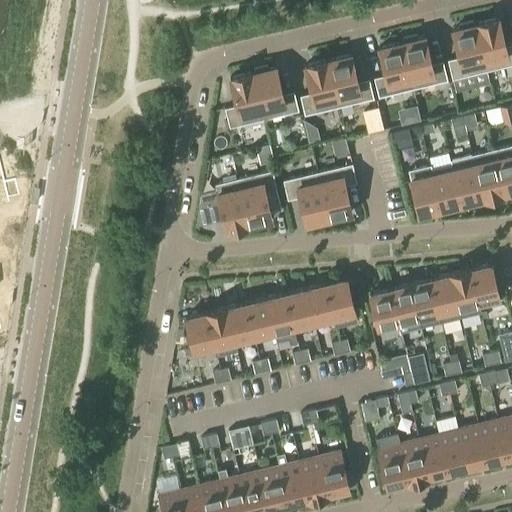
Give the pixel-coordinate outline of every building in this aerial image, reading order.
[(511,43),(504,45),(497,18),(496,19),(495,18),(476,23),(487,70),(511,63),(511,43)] [(487,70),(476,23),(472,24),(472,21),(458,24),(458,28),(451,30),(458,56),(446,59),(451,79),(487,70)] [(430,63),(424,36),(417,38),(416,34),(402,38),(403,41),(414,88),(447,80),(442,60),(430,63)] [(414,88),(403,41),(378,47),(384,74),(373,77),(377,96),(414,88)] [(350,54),(327,60),(339,106),(373,98),(368,78),(356,81),(350,54)] [(339,106),(327,60),(325,60),(306,64),(306,65),(304,65),(311,92),(299,95),(304,114),(339,106)] [(254,72),(252,72),(263,118),(298,110),(293,90),(281,93),(275,66),(268,68),(267,65),(253,68),(254,72)] [(263,118),(252,72),(229,78),(235,104),(224,107),(228,127),(263,118)] [(511,102),(499,106),(503,121),(503,122),(511,120),(511,102)] [(475,120),(473,112),(462,115),(463,123),(475,120)] [(463,123),(462,115),(450,118),(452,126),(463,123)] [(433,130),(431,122),(419,125),(421,133),(433,130)] [(406,128),(390,132),(394,149),(410,145),(406,128)] [(511,143),(492,149),(503,193),(511,190),(511,143)] [(503,193),(492,149),(471,154),(482,198),(502,193),(503,193)] [(482,198),(471,154),(450,159),(460,203),(482,198)] [(460,203),(450,159),(449,159),(450,164),(431,168),(430,164),(429,164),(439,208),(460,203)] [(351,163),(316,171),(328,217),(351,212),(344,185),(356,182),(351,163)] [(439,208),(429,164),(407,169),(418,213),(439,208)] [(0,167),(0,206),(9,204),(8,200),(19,197),(15,179),(3,182),(0,167)] [(271,169),(237,178),(248,224),(250,224),(251,227),(264,224),(264,220),(271,218),(264,192),(276,189),(271,169)] [(328,217),(316,171),(282,179),(287,199),(298,196),(305,223),(328,217)] [(196,206),(193,221),(217,215),(215,208),(220,207),(222,218),(225,230),(227,229),(227,230),(246,225),(246,224),(248,224),(237,178),(213,183),(214,189),(204,192),(206,204),(196,206)] [(489,262),(469,267),(478,307),(479,307),(499,302),(493,278),(496,277),(493,265),(490,266),(489,262)] [(478,307),(469,267),(449,272),(457,307),(456,308),(458,317),(480,312),(479,307),(478,307)] [(457,307),(449,272),(429,277),(438,312),(456,308),(457,307)] [(345,277),(324,282),(333,317),(332,317),(334,326),(356,321),(349,293),(352,292),(349,280),(346,281),(345,277)] [(438,312),(429,277),(409,282),(418,317),(416,317),(419,327),(441,321),(438,312)] [(333,317),(324,282),(304,287),(313,322),(332,317),(333,317)] [(409,282),(389,287),(398,322),(399,322),(400,326),(401,331),(419,327),(416,317),(418,317),(409,282)] [(313,322),(304,287),(284,292),(293,327),(313,322)] [(398,322),(389,287),(368,292),(373,311),(370,312),(373,324),(376,323),(378,332),(400,326),(399,322),(398,322)] [(293,327),(284,292),(265,296),(273,331),(274,331),(293,327)] [(273,331),(265,296),(245,301),(254,341),(275,336),(274,331),(273,331)] [(254,341),(245,301),(225,306),(235,346),(236,345),(254,341)] [(235,346),(225,306),(205,311),(214,346),(213,346),(215,355),(237,350),(236,345),(235,346)] [(214,346),(205,311),(184,316),(189,335),(186,336),(189,348),(192,347),(193,351),(213,346),(214,346)] [(511,335),(511,330),(497,333),(504,360),(511,358),(511,335)] [(346,338),(338,340),(341,352),(349,350),(346,338)] [(341,352),(338,340),(330,342),(333,354),(341,352)] [(306,347),(298,349),(301,361),(309,359),(306,347)] [(301,361),(298,349),(291,351),(294,363),(301,361)] [(497,350),(489,352),(492,363),(500,361),(497,350)] [(410,371),(413,382),(420,381),(428,379),(422,352),(406,355),(410,371)] [(492,363),(489,352),(481,354),(484,365),(492,363)] [(267,357),(259,359),(262,371),(270,369),(267,357)] [(262,371),(259,359),(251,361),(254,373),(262,371)] [(457,359),(449,361),(452,373),(460,371),(457,359)] [(452,373),(449,361),(442,363),(445,375),(452,373)] [(227,366),(219,368),(222,380),(230,378),(227,366)] [(222,380),(219,368),(211,370),(214,382),(222,380)] [(493,370),(486,371),(489,383),(496,381),(493,370)] [(413,382),(410,371),(402,373),(405,384),(413,382)] [(489,383),(486,371),(478,373),(481,385),(489,383)] [(453,379),(446,381),(449,393),(456,391),(453,379)] [(449,393),(446,381),(438,383),(441,394),(449,393)] [(414,389),(407,391),(409,402),(417,400),(414,389)] [(409,402),(407,391),(399,393),(401,404),(409,402)] [(386,396),(375,398),(377,406),(388,403),(386,396)] [(315,409),(307,410),(310,422),(318,420),(315,409)] [(310,422),(307,410),(299,412),(302,424),(310,422)] [(511,455),(511,413),(497,417),(506,457),(511,455)] [(506,457),(497,417),(477,422),(487,462),(506,457)] [(275,418),(267,420),(270,432),(278,430),(275,418)] [(270,432),(267,420),(259,422),(262,434),(270,432)] [(487,462),(477,422),(457,427),(467,467),(487,462)] [(247,425),(239,427),(242,439),(250,437),(247,425)] [(467,467),(457,427),(437,432),(447,471),(467,467)] [(216,432),(208,434),(211,446),(219,444),(216,432)] [(398,441),(399,441),(396,432),(375,437),(383,471),(380,472),(383,483),(386,483),(386,486),(407,481),(398,441)] [(447,471),(437,432),(417,437),(427,476),(447,471)] [(211,446),(208,434),(200,436),(203,448),(211,446)] [(417,437),(399,441),(398,441),(407,481),(427,476),(417,437)] [(361,442),(364,462),(372,461),(369,441),(361,442)] [(176,442),(168,444),(171,456),(179,454),(176,442)] [(171,456),(168,444),(160,446),(163,458),(171,456)] [(338,449),(317,454),(327,494),(348,489),(342,464),(345,463),(342,452),(339,452),(338,449)] [(283,452),(275,454),(278,464),(287,503),(307,498),(298,459),(286,462),(283,452)] [(327,494),(317,454),(298,459),(307,498),(327,494)] [(287,503),(278,464),(258,468),(268,508),(287,503)] [(224,468),(216,470),(218,478),(226,511),(247,511),(238,473),(226,476),(224,468)] [(251,511),(268,508),(258,468),(238,473),(247,511),(251,511)] [(226,511),(218,478),(198,483),(205,511),(226,511)] [(205,511),(198,483),(179,488),(184,511),(205,511)] [(184,511),(179,488),(158,493),(162,511),(184,511)]
